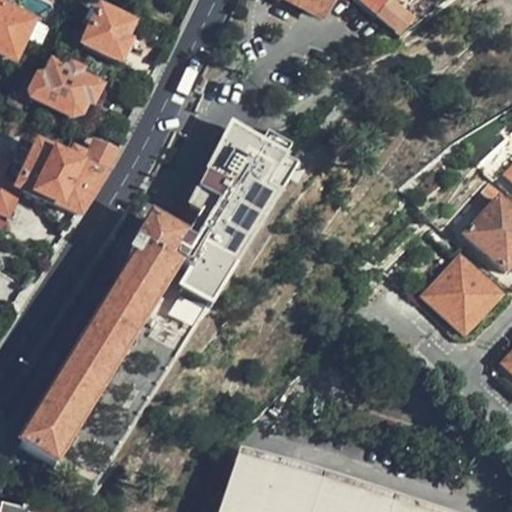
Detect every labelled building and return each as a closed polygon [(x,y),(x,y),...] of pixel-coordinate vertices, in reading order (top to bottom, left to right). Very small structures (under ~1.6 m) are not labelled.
[(331,0),(278,0),(280,1),(281,0),(289,0),(323,17),(331,0)] [(358,0),(383,22),(401,0),(358,0)] [(401,0),(383,22),(400,38),(428,17),(408,0),(401,0)] [(35,21),(0,2),(0,52),(1,51),(16,58),(35,21)] [(135,29),(97,11),(80,46),(117,62),(135,29)] [(84,120),(100,91),(75,77),(49,64),(44,75),(36,78),(30,92),(33,99),(68,117),(66,121),(70,123),(84,120)] [(15,448),(49,469),(138,322),(142,315),(172,266),(183,273),(173,290),(204,309),(290,166),(281,160),(289,146),(266,132),(258,146),(229,129),(181,207),(183,208),(168,233),(162,229),(144,218),(123,255),(131,260),(42,409),(39,407),(15,448)] [(105,176),(115,157),(95,147),(83,169),(37,149),(25,171),(0,160),(0,211),(9,216),(22,191),(77,218),(105,176)] [(500,274),(511,261),(511,218),(495,203),(462,238),(500,274)] [(162,229),(168,233),(183,208),(181,207),(162,229)] [(457,248),(430,223),(419,235),(445,260),(457,248)] [(462,334),(499,297),(459,259),(423,297),(462,334)] [(145,326),(149,320),(142,315),(138,322),(145,326)] [(511,352),(501,364),(511,375),(511,352)] [(365,511),(263,479),(252,511),(365,511)]
